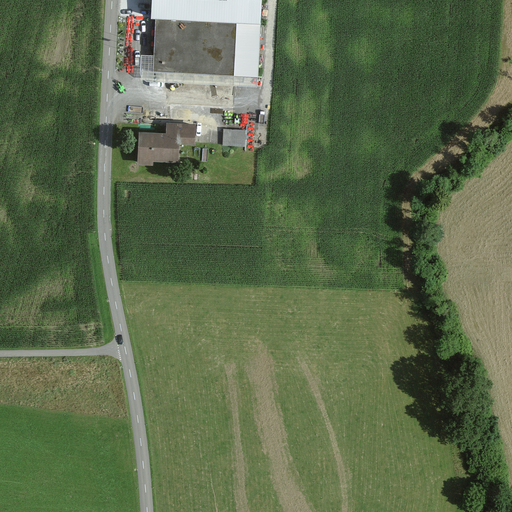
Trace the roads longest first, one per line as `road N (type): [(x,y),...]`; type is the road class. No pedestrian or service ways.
road 1 (tertiary): [(146,511),(104,228),(112,0)]
road 2 (track): [(0,354),(125,349)]
